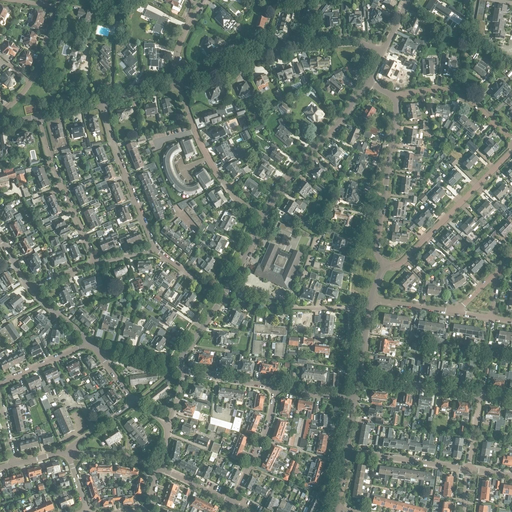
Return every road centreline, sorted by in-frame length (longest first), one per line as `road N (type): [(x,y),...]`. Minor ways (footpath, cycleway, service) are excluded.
road 1 (residential): [(178,82),(305,42),(345,39),(382,53)]
road 2 (residential): [(385,263),(399,264),(511,149)]
road 3 (residential): [(264,217),(367,81)]
road 4 (residential): [(385,263),(376,251),(395,97)]
road 5 (residential): [(264,217),(242,205),(208,158),(178,82)]
road 6 (residential): [(94,264),(56,177),(41,115)]
road 7 (residential): [(155,249),(102,102)]
road 8 (residential): [(369,309),(221,299)]
road 9 (residential): [(26,86),(54,8),(4,0)]
road 10 (residential): [(511,139),(449,90),(395,97)]
road 11 (residential): [(468,469),(345,451)]
road 12 (residential): [(231,502),(264,433),(274,387)]
road 13 (residential): [(358,378),(480,395)]
